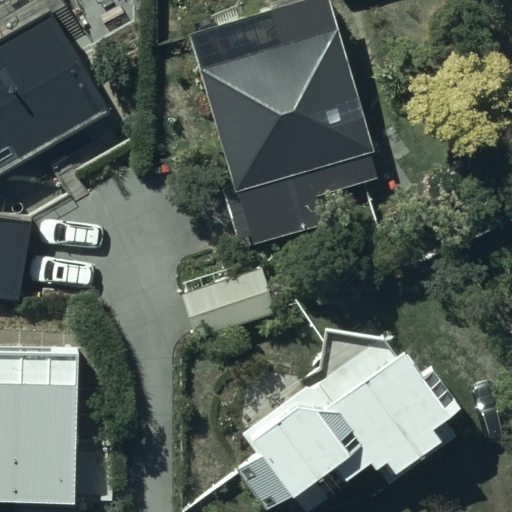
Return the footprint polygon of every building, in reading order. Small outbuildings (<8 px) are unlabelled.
[(21,0),(0,12),(0,304),(22,308),(36,217),(0,211),(0,181),(111,118),(50,14),(62,7),(57,0),(21,0)] [(329,0),(313,0),(192,35),(255,246),(327,225),(320,201),(383,182),(329,0)] [(281,299),(265,254),(183,283),(199,328),(281,299)] [(320,381),(244,438),(260,459),(242,472),(271,511),(275,511),(292,500),(300,511),(323,511),(374,474),(380,483),(386,479),(396,494),(467,443),(458,430),(472,420),(435,370),(425,378),(407,354),(401,359),(390,344),(330,332),(320,381)] [(93,340),(0,339),(0,493),(91,494),(93,340)]
